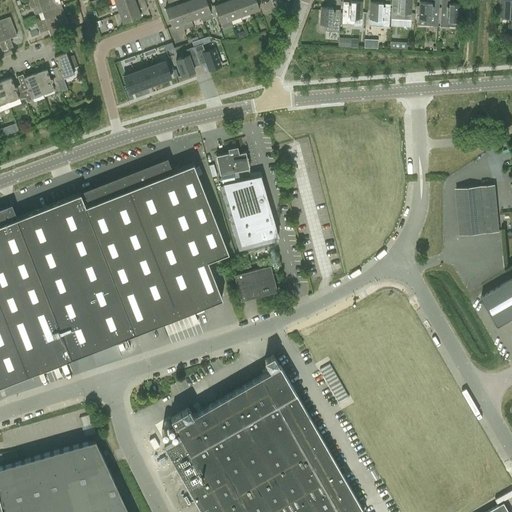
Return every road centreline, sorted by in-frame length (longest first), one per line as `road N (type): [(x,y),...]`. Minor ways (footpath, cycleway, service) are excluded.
road 1 (unclassified): [(108,378),(332,300),(397,254)]
road 2 (secondary): [(0,181),(115,136),(271,103)]
road 3 (unknown): [(273,321),(379,511)]
road 4 (unknown): [(271,103),(264,138),(311,308)]
road 5 (unclassified): [(397,254),(424,181),(416,90)]
road 6 (unclassified): [(397,254),(480,395)]
road 7 (secondary): [(271,103),(416,90)]
road 8 (unclassified): [(167,511),(108,378)]
